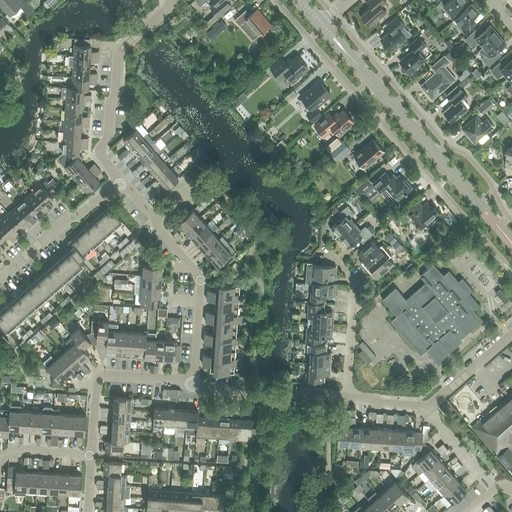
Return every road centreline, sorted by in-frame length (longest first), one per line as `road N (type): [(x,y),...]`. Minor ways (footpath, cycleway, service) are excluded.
road 1 (tertiary): [(511,246),(321,28)]
road 2 (residential): [(196,384),(203,278),(158,229),(157,211),(126,176)]
road 3 (residential): [(126,176),(99,147),(112,137),(119,55),(174,1)]
road 4 (residential): [(347,398),(354,276),(324,240)]
road 5 (residential): [(0,284),(126,176)]
road 6 (residential): [(347,398),(196,384)]
road 7 (residential): [(511,508),(422,404)]
